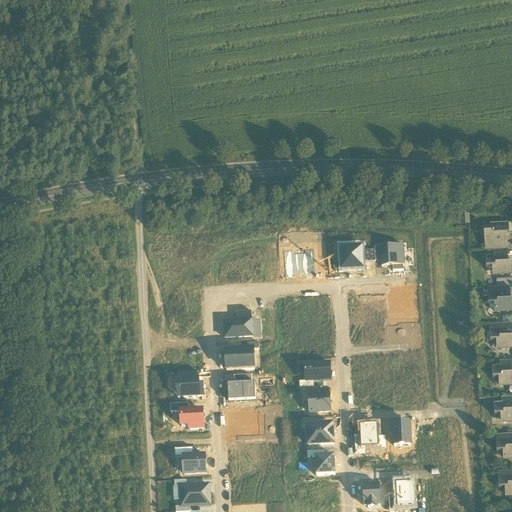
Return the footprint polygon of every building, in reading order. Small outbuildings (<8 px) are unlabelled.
[(485,234),(485,246),(506,245),(508,244),(508,236),(510,236),(509,226),(492,227),(493,234),(485,234)] [(351,241),(351,249),(361,248),(360,240),(351,241)] [(313,247),(313,251),(314,265),(327,264),(326,246),(313,247)] [(381,268),(392,267),(403,267),(404,266),(403,246),(380,247),(381,261),(381,268)] [(363,270),(363,263),(362,251),(362,248),(361,248),(351,249),(340,250),(341,272),(363,270)] [(315,274),(314,265),(313,251),(284,252),(286,278),(293,278),(293,275),(301,274),(315,274)] [(375,263),(375,262),(374,251),(362,251),(363,263),(375,263)] [(222,257),(223,274),(231,274),(231,256),(222,256),(222,257)] [(495,269),(495,274),(511,273),(511,271),(511,265),(510,265),(509,256),(507,256),(494,257),(486,257),(487,269),(495,269)] [(223,274),(222,257),(202,258),(203,282),(224,281),(223,274)] [(394,290),(395,307),(395,316),(413,315),(411,289),(394,290)] [(380,290),(366,291),(368,313),(382,313),(382,311),(381,299),(380,290)] [(354,314),(368,313),(366,291),(353,292),(353,300),(354,312),(354,314)] [(488,305),(489,305),(496,305),(496,311),(511,310),(511,300),(510,301),(510,293),(508,293),(490,294),(487,294),(488,305)] [(488,305),(487,294),(483,294),(484,308),(494,312),(489,307),(489,305),(488,305)] [(302,322),(315,321),(328,321),(327,302),(301,304),(302,322)] [(193,309),(175,310),(174,310),(175,330),(194,329),(193,309)] [(237,313),(237,322),(252,321),(252,312),(237,313)] [(396,324),(413,323),(413,315),(395,316),(396,323),(396,324)] [(253,338),(252,321),(237,322),(224,322),(225,339),(253,338)] [(498,342),(499,348),(511,347),(511,329),(511,330),(491,331),(491,342),(498,342)] [(191,346),(174,347),(175,367),(181,367),(199,366),(199,361),(200,361),(200,351),(199,351),(198,346),(191,346)] [(255,370),(253,350),(243,351),(225,352),(227,372),(243,371),(255,370)] [(384,360),(370,361),(371,384),(385,383),(385,376),(384,364),(384,360)] [(304,364),(306,382),(313,382),(331,381),(330,365),(314,366),(313,364),(304,364)] [(501,380),(501,385),(511,384),(511,366),(500,367),(492,368),(493,380),(501,380)] [(182,373),(179,373),(179,379),(179,380),(189,379),(189,381),(197,381),(197,380),(197,372),(182,373)] [(234,377),(234,385),(253,384),(252,376),(243,377),(234,377)] [(189,381),(189,379),(179,380),(179,388),(177,388),(178,389),(178,399),(204,398),(203,387),(199,387),(199,380),(197,380),(197,381),(189,381)] [(255,384),(253,384),(234,385),(228,386),(228,403),(256,402),(255,384)] [(330,396),(307,397),(308,414),(331,413),(330,396)] [(502,417),(503,423),(511,422),(511,403),(502,404),(494,405),(495,417),(502,417)] [(171,414),(181,413),(189,413),(188,405),(170,406),(171,414)] [(203,412),(189,413),(181,413),(181,427),(190,427),(190,431),(204,430),(203,412)] [(255,415),(231,417),(232,434),(256,433),(255,415)] [(423,423),(424,441),(424,452),(429,452),(445,451),(444,422),(423,423)] [(410,424),(392,425),(394,448),(411,447),(410,424)] [(332,426),(322,427),(310,427),(311,446),(333,445),(332,426)] [(361,451),(380,450),(379,438),(379,426),(359,427),(360,437),(361,451)] [(511,434),(496,436),(496,442),(511,441),(511,434)] [(429,457),(429,452),(424,452),(424,441),(417,442),(418,458),(429,457)] [(505,452),(505,460),(511,459),(511,441),(496,442),(497,453),(505,452)] [(175,458),(183,458),(193,457),(193,449),(175,450),(175,458)] [(205,456),(193,457),(183,458),(184,475),(206,474),(205,456)] [(334,457),(315,458),(316,477),(335,476),(334,457)] [(176,476),(184,475),(183,458),(175,458),(176,476)] [(511,471),(498,473),(498,479),(511,478),(511,471)] [(507,490),(507,497),(511,496),(511,478),(498,479),(499,490),(507,490)] [(413,484),(396,485),(396,496),(397,509),(406,508),(414,508),(413,484)] [(425,496),(426,510),(446,509),(445,484),(425,485),(425,496)] [(209,486),(187,487),(181,488),(182,508),(190,507),(210,506),(209,486)] [(381,486),(363,487),(364,507),(369,507),(369,510),(377,509),(376,506),(380,506),(379,488),(381,488),(381,486)] [(337,489),(312,490),(314,509),(338,508),(337,489)] [(245,491),(233,491),(234,509),(254,508),(258,508),(257,491),(257,490),(245,491)] [(396,496),(389,496),(389,511),(397,511),(398,511),(397,511),(397,509),(396,496)]
